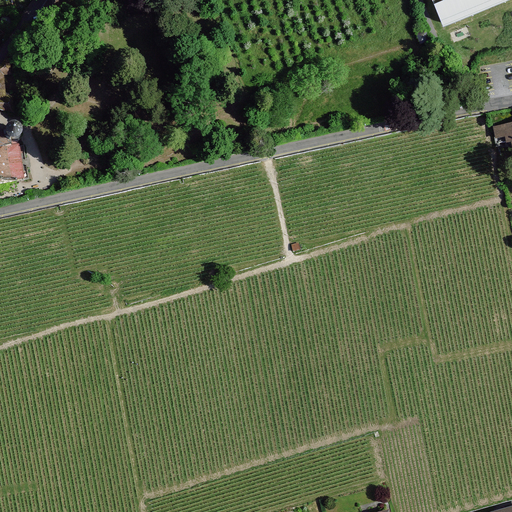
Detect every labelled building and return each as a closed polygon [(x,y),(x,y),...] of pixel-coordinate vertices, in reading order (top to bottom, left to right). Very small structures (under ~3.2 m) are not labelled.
[(86,0),(53,0),(51,20),(89,9),(86,0)] [(495,0),(431,0),(440,22),(495,0)] [(0,109),(13,111),(12,100),(11,100),(10,93),(2,94),(0,72),(9,71),(8,58),(4,63),(0,69),(0,109)] [(511,122),(495,125),(497,138),(511,136),(511,139),(511,122)] [(0,184),(14,182),(15,183),(17,183),(17,182),(24,180),(29,179),(28,170),(27,170),(26,162),(25,155),(24,146),(18,146),(17,141),(19,140),(20,139),(21,137),(21,135),(21,133),(20,131),(18,130),(17,129),(15,128),(12,129),(10,129),(9,131),(8,132),(7,134),(7,135),(0,135),(0,184)]
